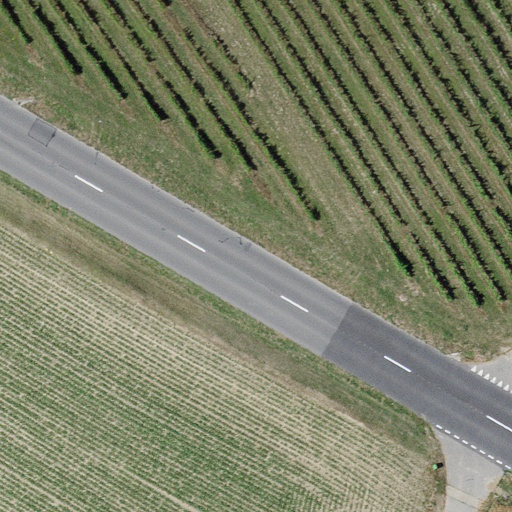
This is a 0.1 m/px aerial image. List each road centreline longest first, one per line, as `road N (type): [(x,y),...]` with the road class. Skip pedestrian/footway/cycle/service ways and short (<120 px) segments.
road 1 (tertiary): [(511,432),(0,134)]
road 2 (track): [(460,511),(493,422),(511,396)]
